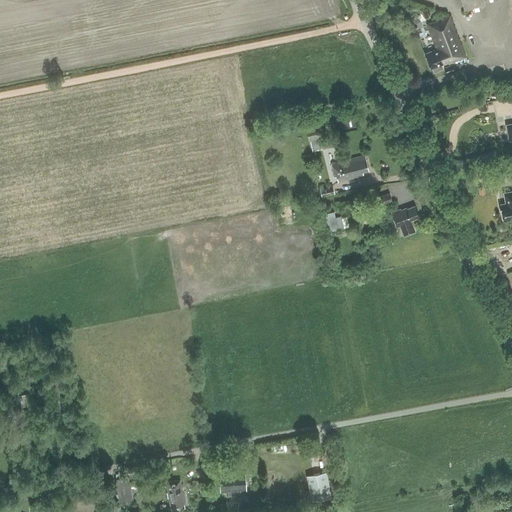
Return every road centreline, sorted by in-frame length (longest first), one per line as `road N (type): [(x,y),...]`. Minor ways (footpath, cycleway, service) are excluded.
road 1 (track): [(0,494),(511,392)]
road 2 (tertiary): [(511,352),(354,0)]
road 3 (track): [(0,94),(364,22)]
